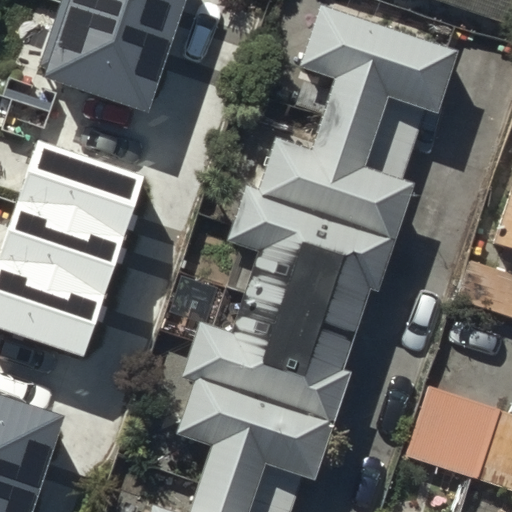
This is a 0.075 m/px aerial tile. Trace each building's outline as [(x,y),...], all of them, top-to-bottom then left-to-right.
[(73,0),(49,77),(149,109),(184,0),(73,0)] [(511,0),(394,0),(499,37),(511,0)] [(250,511),(259,486),(310,503),(345,394),(337,391),(364,308),(374,311),(408,205),(363,191),(384,125),(432,140),(452,76),(314,31),(293,93),(324,103),(302,170),(268,159),(252,210),(239,206),(219,266),(249,275),(223,355),(192,345),(174,403),(184,407),(168,456),(204,468),(189,511),(250,511)] [(39,141),(0,254),(0,327),(84,355),(144,177),(39,141)] [(511,197),(489,266),(499,270),(484,318),(511,327),(511,197)] [(0,397),(0,511),(30,511),(61,417),(0,397)] [(511,416),(459,399),(433,481),(511,506),(511,416)]
